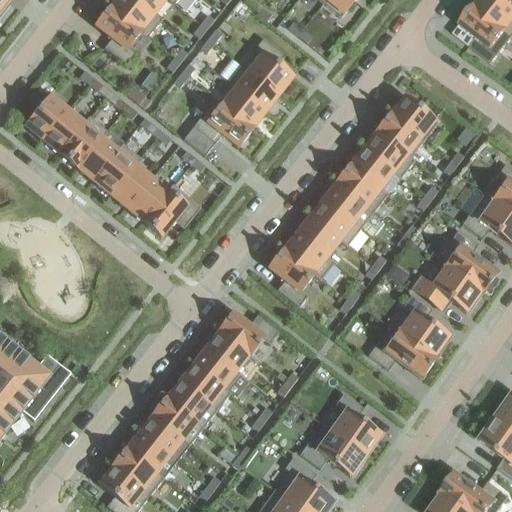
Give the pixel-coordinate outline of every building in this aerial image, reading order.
[(0,0),(0,19),(10,7),(7,5),(8,3),(3,0),(0,0)] [(154,18),(131,0),(119,0),(111,10),(111,11),(141,35),(140,36),(147,41),(163,21),(156,16),(154,18)] [(168,1),(166,0),(131,0),(154,18),(156,16),(167,2),(168,1)] [(341,20),(356,0),(327,0),(323,6),(341,20)] [(483,0),(476,9),(475,10),(511,38),(511,11),(497,0),(483,0)] [(511,0),(497,0),(511,11),(511,0)] [(460,27),(453,37),(469,50),(491,67),(511,39),(511,38),(475,10),(476,9),(475,9),(460,27)] [(128,51),(140,36),(141,35),(111,11),(111,10),(110,10),(96,28),(112,41),(104,51),(126,68),(135,56),(128,51)] [(262,10),(257,16),(267,24),(272,17),(262,10)] [(200,27),(207,32),(214,22),(208,17),(200,27)] [(302,33),(293,25),(288,31),(297,39),(302,33)] [(200,27),(193,36),(199,41),(207,32),(200,27)] [(208,42),(214,47),(221,37),(215,33),(208,42)] [(302,33),(297,39),(307,46),(312,40),(302,33)] [(292,79),(277,67),(285,58),(263,41),(254,52),(262,58),(250,73),(249,74),(278,97),(292,79)] [(208,42),(200,51),(207,56),(214,47),(208,42)] [(174,61),(180,66),(187,56),(181,51),(174,61)] [(174,61),(166,70),(172,75),(180,66),(174,61)] [(188,66),(181,76),(187,81),(195,71),(188,66)] [(278,97),(249,74),(250,73),(242,67),(227,86),(235,92),(236,91),(265,114),(278,97)] [(79,80),(89,87),(94,81),(84,73),(79,80)] [(187,81),(181,76),(174,85),(180,90),(187,81)] [(94,81),(89,87),(98,95),(105,101),(111,94),(103,89),(94,81)] [(132,89),(126,97),(139,108),(145,99),(132,89)] [(265,114),(236,91),(235,92),(223,107),(222,108),(251,131),(252,130),(265,114)] [(111,94),(105,101),(114,106),(123,114),(128,108),(119,100),(111,94)] [(43,143),(70,110),(52,96),(44,106),(40,111),(26,129),(43,143)] [(33,97),(29,102),(40,111),(44,106),(33,97)] [(405,100),(391,117),(391,118),(424,144),(438,126),(405,100)] [(193,130),(183,142),(205,160),(215,147),(222,137),(239,150),(253,131),(252,130),(251,131),(222,108),(223,107),(215,101),(193,130)] [(128,108),(123,114),(132,122),(137,115),(128,108)] [(87,124),(86,123),(70,110),(43,143),(59,156),(60,156),(87,124)] [(424,144),(391,118),(391,117),(390,116),(376,135),(377,136),(377,135),(410,161),(411,160),(424,144)] [(100,141),(101,142),(107,134),(89,119),(86,123),(87,124),(60,156),(59,156),(59,157),(77,172),(78,171),(77,170),(100,141)] [(145,121),(140,127),(157,141),(162,135),(153,127),(145,121)] [(162,135),(157,141),(166,148),(171,142),(162,135)] [(415,163),(411,160),(410,161),(377,135),(377,136),(364,152),(393,175),(392,176),(400,182),(415,163)] [(117,155),(116,154),(101,142),(100,141),(77,170),(78,171),(94,184),(117,155)] [(137,165),(138,165),(141,162),(123,147),(116,154),(117,155),(94,184),(110,197),(137,165)] [(393,175),(364,152),(351,168),(351,169),(380,192),(380,191),(392,176),(393,175)] [(180,161),(189,169),(194,163),(185,155),(180,161)] [(457,155),(450,164),(456,169),(463,159),(457,155)] [(194,163),(189,169),(199,177),(204,170),(194,163)] [(450,164),(443,174),(449,179),(456,169),(450,164)] [(137,165),(110,197),(127,211),(151,182),(151,183),(154,179),(138,165),(137,165)] [(388,197),(380,191),(380,192),(351,169),(351,168),(350,167),(336,186),(337,187),(337,186),(374,215),(388,197)] [(511,171),(505,167),(497,178),(506,184),(493,202),(511,215),(511,171)] [(167,196),(166,195),(151,183),(151,182),(127,211),(143,224),(144,225),(167,196)] [(361,232),(374,215),(337,186),(337,187),(324,203),(361,232)] [(173,188),(166,195),(167,196),(144,225),(143,224),(142,225),(161,240),(174,224),(184,232),(201,211),(173,188)] [(431,189),(424,199),(430,204),(437,194),(431,189)] [(511,215),(493,202),(485,195),(462,227),(482,242),(489,232),(511,247),(511,215)] [(424,199),(417,208),(423,213),(430,204),(424,199)] [(361,232),(324,203),(310,220),(340,243),(339,243),(347,249),(361,232)] [(327,259),(339,243),(340,243),(310,220),(297,237),(326,260),(327,259)] [(411,228),(404,238),(410,243),(417,233),(411,228)] [(497,276),(471,257),(478,247),(458,233),(450,244),(458,250),(445,270),(446,270),(482,295),(481,295),(482,296),(485,293),(489,295),(498,282),(494,279),(497,276)] [(326,260),(297,237),(284,253),(284,254),(314,277),(313,278),(320,283),(335,265),(327,259),(326,260)] [(404,238),(396,247),(403,252),(410,243),(404,238)] [(301,293),(313,278),(314,277),(284,254),(284,253),(283,252),(269,271),(285,284),(277,293),(299,310),(308,299),(301,293)] [(379,258),(372,268),(378,273),(386,263),(379,258)] [(372,268),(365,278),(371,282),(378,273),(372,268)] [(467,316),(481,295),(482,295),(446,270),(432,289),(421,281),(413,292),(443,313),(450,303),(467,316)] [(353,293),(346,303),(353,307),(360,298),(353,293)] [(450,341),(425,323),(432,313),(412,299),(404,310),(414,317),(400,336),(435,361),(436,361),(438,357),(442,360),(451,347),(448,344),(450,341)] [(346,303),(339,312),(345,317),(353,307),(346,303)] [(219,333),(218,335),(219,335),(220,334),(249,357),(248,358),(249,359),(250,358),(262,342),(269,347),(278,335),(257,319),(249,328),(233,316),(219,333)] [(219,335),(207,351),(236,374),(237,373),(248,358),(249,357),(220,334),(219,335)] [(435,361),(400,336),(399,335),(385,354),(376,347),(368,359),(389,374),(397,364),(422,382),(437,361),(436,361),(435,361)] [(0,337),(0,443),(23,414),(34,423),(71,376),(47,357),(38,368),(0,337)] [(207,351),(194,368),(226,394),(227,393),(239,377),(240,376),(237,373),(236,374),(207,351)] [(194,368),(180,385),(217,414),(230,397),(231,396),(227,393),(226,394),(194,368)] [(284,385),(291,390),(298,380),(292,376),(284,385)] [(168,401),(167,402),(203,431),(217,414),(180,385),(168,401)] [(284,399),(291,390),(284,385),(277,395),(284,399)] [(345,414),(331,434),(366,459),(381,438),(357,421),(363,411),(343,396),(335,407),(345,414)] [(511,399),(511,400),(508,398),(499,411),(502,413),(497,421),(511,432),(511,399)] [(167,400),(152,419),(153,420),(153,419),(182,442),(190,448),(203,431),(167,402),(168,401),(167,400)] [(265,424),(272,415),(266,410),(258,420),(265,424)] [(153,420),(140,436),(169,459),(176,465),(190,448),(182,442),(153,419),(153,420)] [(258,434),(265,424),(258,420),(251,429),(258,434)] [(511,432),(497,421),(491,429),(488,426),(478,440),(482,442),(480,444),(505,461),(497,471),(511,481),(511,432)] [(366,459),(331,434),(317,453),(307,446),(300,457),(320,472),(327,462),(351,480),(366,459)] [(128,452),(127,453),(163,482),(176,465),(169,459),(140,436),(128,452)] [(252,454),(246,449),(238,459),(245,463),(252,454)] [(112,469),(112,470),(113,471),(113,470),(150,499),(163,482),(127,453),(128,452),(127,451),(112,469)] [(238,473),(245,463),(238,459),(231,468),(238,473)] [(290,475),(276,494),(276,495),(300,511),(328,511),(333,505),(309,487),(316,477),(292,460),(285,471),(290,475)] [(113,471),(99,488),(114,500),(107,510),(109,511),(139,511),(150,499),(113,470),(113,471)] [(456,476),(442,496),(464,511),(499,511),(509,499),(489,485),(481,495),(456,476)] [(214,479),(207,489),(213,494),(220,484),(214,479)] [(206,503),(213,494),(207,489),(199,498),(206,503)] [(300,511),(276,495),(276,494),(274,493),(260,511),(300,511)] [(464,511),(442,496),(441,497),(442,497),(437,505),(433,502),(426,511),(464,511)]
